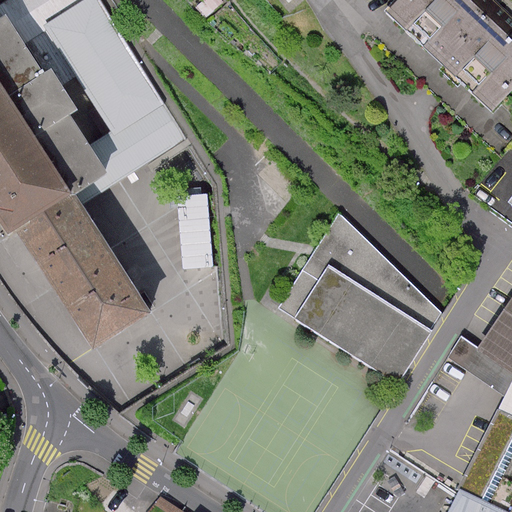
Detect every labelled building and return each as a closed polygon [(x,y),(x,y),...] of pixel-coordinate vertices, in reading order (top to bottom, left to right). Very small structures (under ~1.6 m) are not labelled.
[(94,0),(8,0),(0,5),(0,10),(4,17),(23,46),(46,31),(94,0)] [(112,135),(161,103),(94,0),(46,31),(112,135)] [(511,25),(485,0),(397,0),(391,7),(496,108),(511,90),(511,25)] [(0,86),(72,198),(107,176),(90,149),(69,117),(74,114),(48,73),(43,77),(23,46),(4,17),(0,18),(0,86)] [(0,86),(0,244),(2,248),(10,242),(89,364),(152,323),(78,207),(72,198),(0,86)] [(184,139),(161,103),(112,135),(90,149),(107,176),(72,198),(78,207),(184,139)] [(339,215),(278,310),(398,387),(433,333),(430,331),(440,314),(339,215)] [(511,309),(486,350),(511,366),(511,309)] [(511,386),(469,487),(492,497),(511,459),(511,386)] [(511,511),(511,510),(469,492),(458,511),(511,511)]
